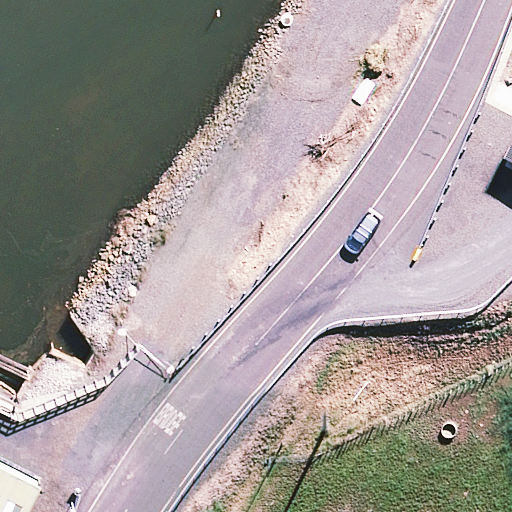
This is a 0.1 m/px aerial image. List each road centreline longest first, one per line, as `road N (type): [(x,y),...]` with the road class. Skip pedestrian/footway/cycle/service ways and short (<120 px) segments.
road 1 (residential): [(126,511),(415,142),(478,0)]
road 2 (track): [(297,290),(440,287),(511,230)]
